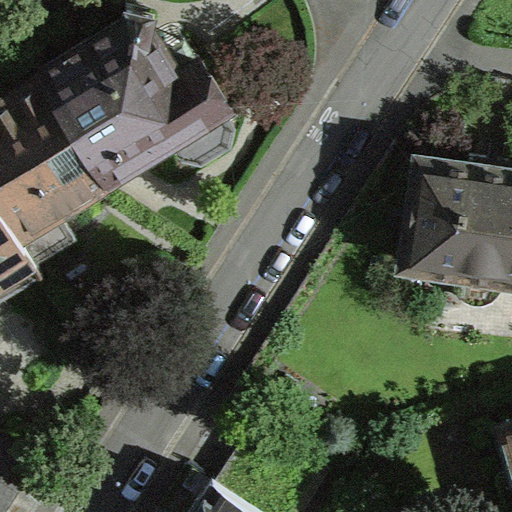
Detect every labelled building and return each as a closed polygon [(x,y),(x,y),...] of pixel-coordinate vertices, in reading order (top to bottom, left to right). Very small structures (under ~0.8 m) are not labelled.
[(232,124),(221,106),(227,102),(197,53),(177,66),(160,38),(150,22),(153,8),(126,2),(123,15),(39,67),(106,176),(173,135),(184,153),(201,157),(227,141),(232,124)] [(0,204),(34,259),(75,234),(58,207),(106,176),(39,67),(16,81),(18,85),(0,96),(0,204)] [(419,153),(404,258),(454,265),(453,272),(453,279),(454,283),(457,289),(460,292),(465,296),(469,298),(475,299),(481,299),(487,297),(492,295),(497,290),(500,286),(501,282),(503,272),(511,273),(511,157),(496,155),(469,151),(468,160),(419,153)] [(0,293),(40,269),(34,259),(0,204),(0,293)] [(304,448),(254,415),(234,447),(213,478),(264,510),(304,448)] [(511,417),(485,425),(498,469),(511,465),(511,417)] [(36,452),(0,429),(0,477),(14,486),(36,452)] [(187,511),(266,511),(264,510),(213,478),(211,476),(187,511)] [(0,477),(0,507),(14,486),(0,477)]
